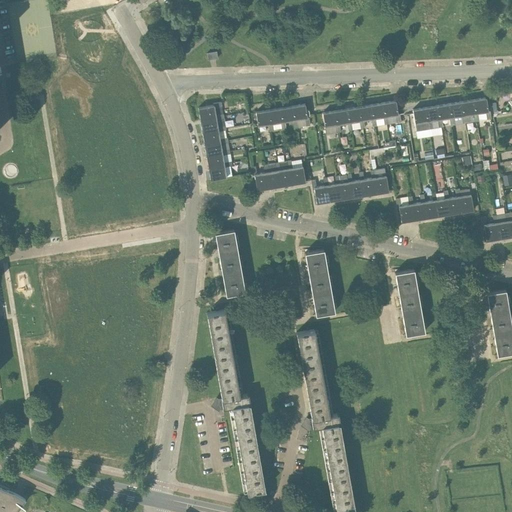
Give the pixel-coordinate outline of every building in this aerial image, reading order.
[(217,58),(216,52),(207,53),(208,60),(209,60),(215,59),(217,58)] [(496,110),(494,93),(509,92),(509,97),(511,96),(511,89),(490,90),(494,114),(497,113),(502,113),(501,110),(496,110)] [(478,121),(491,119),(490,111),(488,111),(486,98),(472,100),(474,113),(476,113),(478,121)] [(476,113),(474,113),(472,100),(461,102),(463,115),(465,115),(466,123),(478,121),(476,113)] [(389,124),(401,122),(399,114),(398,114),(395,101),(383,103),(385,116),(387,116),(389,124)] [(215,115),(223,114),(221,102),(213,104),(213,105),(198,108),(200,120),(215,117),(215,115)] [(465,115),(463,115),(461,102),(448,104),(450,117),(452,117),(454,125),(466,123),(465,115)] [(387,116),(385,116),(383,103),(371,105),(373,118),(375,118),(376,126),(389,124),(387,116)] [(298,127),(310,125),(309,117),(307,118),(305,104),(292,106),(295,120),(297,119),(298,127)] [(452,117),(450,117),(448,104),(436,106),(438,119),(440,119),(442,127),(454,125),(452,117)] [(375,118),(373,118),(371,105),(359,107),(361,120),(363,120),(364,128),(376,126),(375,118)] [(282,122),(285,121),(292,120),(295,120),(292,106),(280,108),(282,122)] [(440,119),(438,119),(436,106),(425,108),(427,121),(429,121),(430,129),(442,127),(440,119)] [(363,120),(361,120),(359,107),(347,109),(349,122),(351,122),(352,130),(364,128),(363,120)] [(285,121),(282,122),(280,108),(268,110),(270,124),(273,123),(274,130),(281,128),(282,130),(286,129),(285,121)] [(415,123),(425,121),(427,121),(425,108),(413,110),(415,123)] [(351,122),(349,122),(347,109),(335,111),(337,124),(339,124),(340,132),(352,130),(351,122)] [(258,126),(268,124),(270,124),(268,110),(256,112),(258,126)] [(339,124),(337,124),(335,111),(322,113),(326,134),(340,132),(339,124)] [(217,129),(217,127),(225,126),(223,114),(215,115),(215,117),(200,120),(202,132),(217,129)] [(219,139),(227,138),(225,126),(217,127),(217,129),(202,132),(204,144),(220,141),(219,139)] [(221,151),(229,150),(227,138),(219,139),(220,141),(204,144),(206,156),(222,153),(221,151)] [(141,140),(94,141),(94,158),(95,158),(96,172),(95,172),(95,188),(142,187),(142,170),(139,170),(139,156),(141,156),(141,140)] [(408,155),(407,146),(401,146),(401,145),(398,145),(399,154),(402,154),(402,155),(408,155)] [(369,150),(370,154),(374,153),(374,156),(384,154),(383,148),(369,150)] [(223,163),(231,162),(229,150),(221,151),(222,153),(206,156),(208,168),(224,165),(223,163)] [(472,164),(470,155),(461,157),(462,165),(472,164)] [(281,186),(293,184),(290,168),(288,169),(287,161),(275,163),(276,171),(278,171),(281,186)] [(374,177),(376,193),(388,191),(385,175),(384,167),(376,169),(375,161),(371,161),(372,170),(371,170),(372,178),(374,177)] [(269,188),(281,186),(278,171),(276,171),(275,163),(263,165),(264,173),(266,173),(269,188)] [(224,165),(208,168),(210,180),(226,177),(224,167),(224,165)] [(257,190),(269,188),(266,173),(264,173),(263,165),(251,167),(252,175),(254,175),(257,190)] [(290,168),(293,184),(305,182),(302,166),(292,167),(293,168),(290,168)] [(374,177),(372,178),(364,179),(362,171),(361,171),(361,172),(359,172),(360,180),(362,179),(364,195),(376,193),(374,177)] [(362,179),(360,180),(352,181),(350,173),(347,174),(348,182),(350,182),(352,197),(364,195),(362,179)] [(340,199),(352,197),(350,182),(348,182),(347,174),(335,176),(336,184),(338,184),(340,199)] [(511,179),(511,174),(502,176),(504,186),(511,184),(511,179)] [(487,182),(486,175),(477,176),(478,183),(487,182)] [(328,201),(340,199),(338,184),(336,184),(335,176),(325,177),(325,178),(323,178),(324,186),(326,186),(328,201)] [(316,203),(328,201),(326,186),(324,186),(323,178),(322,178),(311,180),(312,188),(314,188),(316,203)] [(444,198),(444,199),(447,199),(449,214),(461,212),(458,197),(456,197),(455,188),(445,190),(443,190),(443,191),(444,198)] [(458,197),(461,212),(473,210),(470,194),(460,195),(461,197),(458,197)] [(399,206),(401,222),(413,220),(411,205),(408,205),(407,196),(395,198),(397,207),(399,206)] [(437,216),(449,214),(447,199),(444,199),(444,198),(437,199),(437,200),(435,201),(437,216)] [(435,201),(432,201),(425,202),(423,203),(425,218),(437,216),(435,201)] [(420,203),(420,202),(413,203),(413,204),(411,205),(413,220),(425,218),(423,203),(420,203)] [(496,223),(498,238),(510,237),(508,221),(506,222),(504,213),(497,215),(493,216),(494,223),(496,223)] [(486,240),(498,238),(496,223),(494,223),(493,216),(481,218),(482,225),(484,225),(486,240)] [(218,253),(237,250),(233,229),(215,232),(218,253)] [(308,273),(327,270),(323,249),(304,252),(308,273)] [(222,274),(241,271),(237,250),(218,253),(222,274)] [(40,358),(51,455),(98,450),(88,363),(90,362),(79,265),(34,270),(43,358),(40,358)] [(398,293),(417,290),(413,269),(394,272),(398,293)] [(312,294),(331,291),(327,270),(308,273),(312,294)] [(241,271),(222,274),(226,295),(245,292),(241,271)] [(490,313),(509,310),(505,289),(486,292),(490,313)] [(402,314),(421,311),(417,290),(398,293),(402,314)] [(331,291),(312,294),(315,315),(334,312),(331,291)] [(221,393),(222,398),(216,399),(213,405),(218,409),(220,406),(223,408),(232,406),(247,492),(265,489),(264,488),(249,404),(250,403),(248,394),(239,395),(224,310),(206,313),(206,314),(207,314),(221,393)] [(493,334),(511,330),(509,310),(490,313),(493,334)] [(421,311),(402,314),(405,335),(424,331),(421,311)] [(297,333),(312,418),(306,419),(303,424),(308,428),(310,426),(313,428),(322,426),(337,511),(355,508),(354,508),(339,423),(340,423),(338,413),(329,415),(314,330),(297,333),(296,333),(297,333)] [(511,330),(493,334),(497,355),(511,352),(511,330)] [(0,511),(6,511),(15,492),(8,489),(9,487),(0,483),(0,511)]
